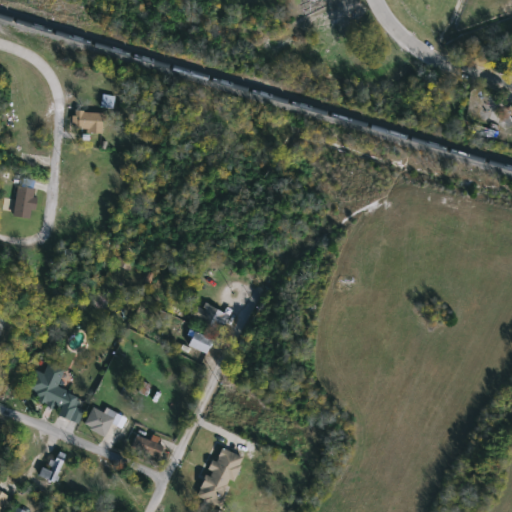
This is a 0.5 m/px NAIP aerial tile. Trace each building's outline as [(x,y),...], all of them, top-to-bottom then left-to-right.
[(102,108),(102,97),(110,97),(110,108),(102,108)] [(489,107),(486,123),(464,119),(467,103),(489,107)] [(71,132),(71,113),(101,113),(101,132),(71,132)] [(29,221),(11,217),(18,187),(35,190),(29,221)] [(220,331),(189,316),(195,305),(201,308),(204,304),(228,316),(220,331)] [(206,355),(187,347),(194,332),(212,340),(206,355)] [(76,424),(58,415),(60,411),(41,402),(43,398),(26,390),(35,372),(42,375),(48,363),(65,371),(57,388),(87,402),(76,424)] [(125,420),(120,429),(112,424),(104,438),(83,425),(93,407),(103,413),(106,409),(125,420)] [(197,499),(216,448),(241,457),(222,508),(197,499)] [(40,477),(50,457),(63,463),(54,483),(40,477)] [(0,511),(0,492),(9,498),(0,511)]
